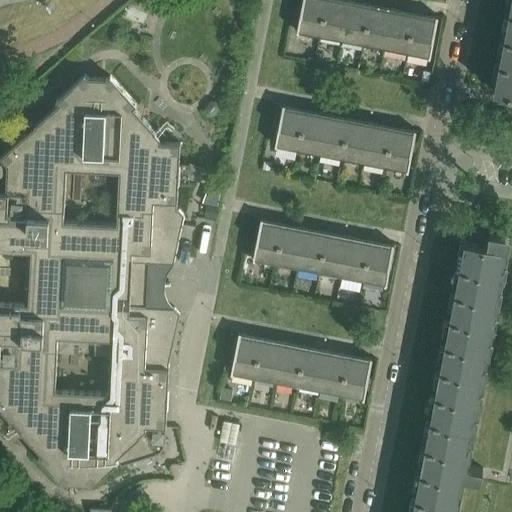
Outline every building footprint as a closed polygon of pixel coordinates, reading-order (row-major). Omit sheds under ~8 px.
[(147,0),(141,0),(139,7),(145,9),(149,1),(147,0)] [(327,0),(303,0),(298,32),(300,33),(300,32),(321,36),(327,0)] [(348,0),(327,0),(321,36),(343,40),(350,0),(348,0)] [(372,5),(357,2),(350,0),(343,40),(364,44),(372,5)] [(498,79),(495,92),(500,92),(509,94),(509,95),(509,96),(511,96),(511,4),(510,15),(508,27),(505,40),(503,53),(500,66),(498,79)] [(394,9),(372,5),(364,44),(386,48),(394,9)] [(416,13),(400,10),(394,9),(386,48),(408,53),(416,13)] [(437,17),(416,13),(408,53),(429,57),(431,58),(439,16),(437,16),(437,17)] [(424,73),(422,83),(429,85),(431,74),(424,73)] [(0,408),(13,422),(9,425),(13,430),(16,434),(17,434),(21,431),(31,442),(42,454),(39,457),(55,474),(65,486),(68,483),(88,484),(91,487),(103,477),(119,462),(122,465),(156,454),(157,453),(159,452),(161,451),(162,450),(163,448),(164,447),(165,445),(166,443),(166,441),(167,427),(170,361),(181,314),(175,307),(150,306),(148,306),(149,299),(149,298),(149,297),(150,271),(151,271),(151,270),(150,270),(150,269),(149,269),(149,270),(148,270),(149,262),(159,263),(175,264),(183,224),(185,215),(180,209),(178,209),(181,144),(162,143),(168,137),(164,132),(160,128),(156,132),(134,108),(137,105),(111,76),(108,79),(88,78),(85,75),(57,101),(59,104),(36,126),(32,122),(23,130),(27,134),(1,157),(0,157),(0,408)] [(307,110),(291,107),(286,106),(286,105),(284,105),(276,146),(278,146),(299,150),(307,110)] [(328,114),(307,110),(299,150),(321,154),(328,114)] [(350,118),(328,114),(321,154),(342,158),(350,118)] [(372,123),(350,118),(342,158),(364,162),(372,123)] [(394,127),(379,124),(372,123),(364,162),(386,167),(394,127)] [(415,131),(394,127),(386,167),(407,171),(409,172),(417,130),(415,130),(415,131)] [(208,205),(205,217),(216,220),(219,207),(208,205)] [(285,224),(269,221),(264,220),(264,219),(262,218),(254,260),(256,260),(277,264),(285,224)] [(306,228),(285,224),(277,264),(299,268),(306,228)] [(328,232),(306,228),(299,268),(321,272),(328,232)] [(350,236),(328,232),(321,272),(342,276),(350,236)] [(459,511),(466,477),(471,478),(482,480),(482,479),(484,470),(484,469),(474,467),(468,466),(508,257),(509,252),(511,238),(511,236),(490,232),(487,246),(481,245),(468,242),(467,242),(466,242),(463,257),(461,269),(458,282),(456,295),(453,308),(451,320),(449,333),(446,346),(444,359),(441,371),(439,384),(436,397),(434,410),(431,423),(429,436),(426,449),(424,462),(421,474),(419,487),(416,500),(414,511),(459,511)] [(372,241),(350,236),(342,276),(364,280),(372,241)] [(393,245),(372,241),(364,280),(385,284),(385,285),(387,286),(395,244),(393,244),(393,245)] [(263,338),(247,335),(242,334),(242,333),(240,332),(232,374),(234,374),(234,373),(255,377),(263,338)] [(284,342),(263,338),(255,377),(277,382),(284,342)] [(306,346),(291,343),(284,342),(277,382),(299,386),(306,346)] [(328,350),(306,346),(299,386),(320,390),(328,350)] [(350,355),(328,350),(320,390),(342,394),(350,355)] [(371,359),(350,355),(342,394),(363,398),(363,399),(365,399),(373,358),(371,358),(371,359)] [(221,386),(218,398),(230,401),(233,389),(221,386)]
